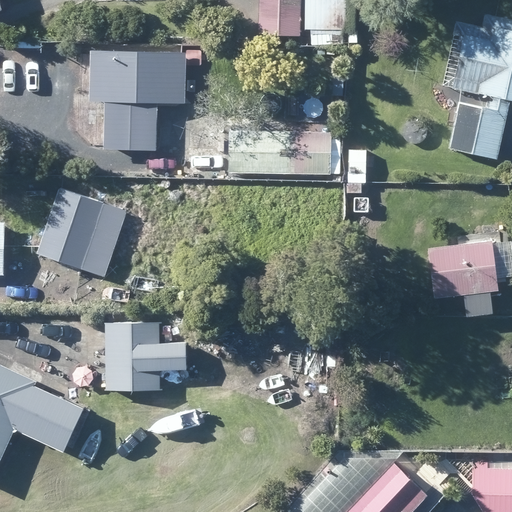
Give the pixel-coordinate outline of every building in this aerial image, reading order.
[(301,0),(258,0),(259,30),(300,31),(301,0)] [(304,0),(305,44),(333,43),(332,0),(304,0)] [(511,20),(484,14),(481,26),(457,22),(442,86),(490,96),(488,109),(458,103),(448,148),(496,158),(509,99),(511,100),(511,20)] [(105,102),(103,145),(103,149),(156,150),(157,103),(184,104),(185,53),(90,51),(89,101),(105,102)] [(289,131),(228,131),(229,174),(290,174),(289,131)] [(370,153),(352,151),(348,193),(367,194),(370,153)] [(36,254),(104,277),(127,211),(59,187),(36,254)] [(491,240),(427,248),(433,298),(463,294),(464,301),(481,299),(480,292),(497,290),(495,278),(511,275),(511,262),(510,242),(491,243),(491,240)] [(401,275),(401,292),(415,292),(415,275),(401,275)] [(179,389),(179,372),(179,369),(185,369),(185,343),(160,343),(160,322),(144,322),(130,323),(105,323),(105,391),(143,391),(160,391),(160,388),(179,389)] [(103,338),(84,339),(85,351),(103,351),(103,338)] [(0,460),(18,423),(62,444),(79,409),(43,391),(41,396),(31,390),(35,382),(0,364),(0,460)] [(405,511),(426,490),(399,464),(393,458),(401,450),(398,447),(341,448),(281,511),(405,511)] [(487,511),(511,511),(511,498),(488,498),(488,504),(487,511)]
